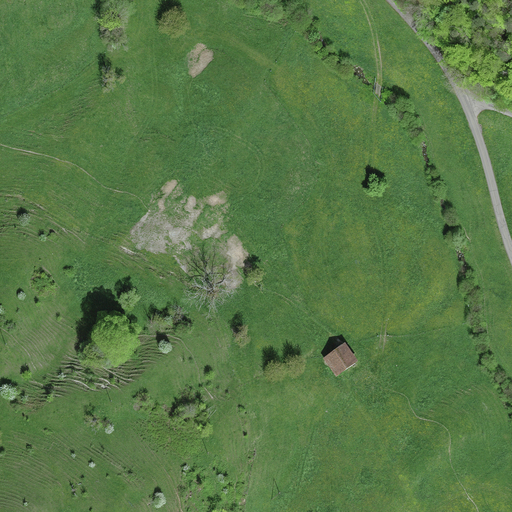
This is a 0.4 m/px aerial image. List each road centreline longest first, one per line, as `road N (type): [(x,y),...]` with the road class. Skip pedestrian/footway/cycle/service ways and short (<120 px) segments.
road 1 (motorway): [(223,511),(56,197),(0,60)]
road 2 (unclassified): [(391,0),(465,101),(511,255)]
road 3 (motorway): [(0,289),(110,511)]
road 4 (track): [(360,0),(379,66),(370,166)]
